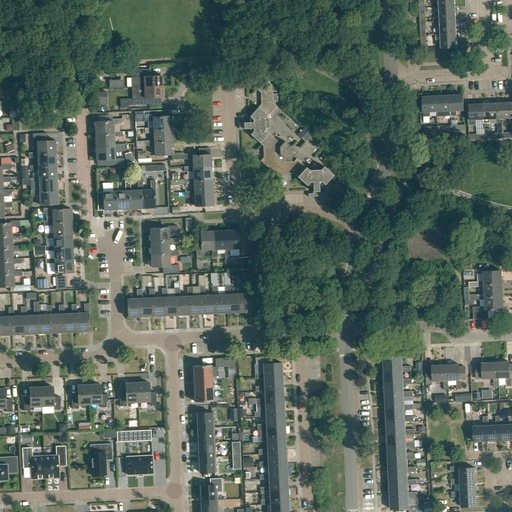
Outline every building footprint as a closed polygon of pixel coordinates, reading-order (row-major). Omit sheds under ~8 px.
[(456,13),(459,13),(458,7),(456,7),(440,7),(440,21),(457,20),(456,13)] [(457,20),(440,21),(441,35),(457,34),(457,26),(459,26),(459,20),(457,20)] [(435,35),(436,41),(441,40),(442,48),(458,48),(457,40),(460,40),(460,34),(457,34),(441,35),(435,35)] [(149,70),(130,71),(131,88),(144,87),(162,87),(161,76),(150,76),(149,70)] [(108,80),(108,88),(122,87),(122,79),(108,80)] [(297,160),(294,163),(292,163),(291,159),(297,153),(285,142),(280,148),(275,148),(275,146),(278,143),(266,131),(265,129),(270,129),(269,122),(265,122),(265,120),(276,107),(273,104),(273,102),(277,102),(277,95),(273,95),(273,93),(276,90),(266,81),(257,90),(261,93),(261,104),(249,118),(253,121),(253,123),(239,123),(239,129),(253,128),(254,131),(250,135),(263,146),(263,158),(260,162),(279,179),(282,176),(294,175),(307,187),(310,183),(313,183),(313,194),(309,195),(309,198),(324,197),(324,194),(319,194),(319,183),(321,183),(325,186),(333,176),(324,167),(321,170),(319,171),(318,167),(311,167),(312,171),(309,171),(297,160)] [(162,87),(144,87),(144,99),(120,100),(120,108),(129,108),(128,105),(151,104),(151,99),(162,98),(162,87)] [(98,104),(106,104),(105,91),(97,92),(98,104)] [(442,93),(436,94),(436,96),(437,112),(450,112),(451,112),(450,96),(442,96),(442,93)] [(450,93),(450,96),(451,112),(450,112),(450,115),(456,115),(456,111),(464,111),(463,95),(456,95),(456,93),(450,93)] [(429,113),(437,112),(436,96),(429,97),(429,94),(422,94),(423,113),(424,117),(430,117),(429,113)] [(511,118),(510,103),(503,103),(503,100),(497,101),(497,103),(498,119),(499,124),(505,123),(504,119),(510,118),(511,118)] [(491,119),(498,119),(497,103),(490,104),(489,101),(484,101),(484,104),(485,120),(485,125),(491,124),(491,119)] [(485,120),(484,104),(477,104),(477,102),(470,102),(471,120),(469,120),(470,126),(476,125),(478,124),(478,120),(485,120)] [(154,131),(172,130),(171,117),(154,118),(153,116),(144,116),(144,122),(153,121),(154,128),(154,131)] [(112,121),(94,122),(95,135),(113,134),(113,132),(114,132),(113,125),(122,125),(122,119),(112,120),(112,121)] [(304,125),(297,134),(304,141),(312,132),(304,125)] [(173,142),(172,130),(154,131),(154,128),(144,129),(145,134),(154,133),(154,141),(155,143),(173,142)] [(113,134),(95,135),(96,148),(114,147),(114,145),(114,138),(122,137),(122,132),(114,132),(113,132),(113,134)] [(38,154),(56,153),(56,140),(42,141),(42,133),(33,134),(34,145),(37,145),(38,153),(38,154)] [(154,141),(145,142),(145,147),(154,146),(155,156),(173,155),(173,142),(155,143),(154,141)] [(114,147),(96,148),(96,161),(98,160),(99,166),(124,165),(124,158),(123,158),(115,159),(115,151),(123,150),(123,145),(114,145),(114,147)] [(210,149),(198,150),(198,155),(193,156),(193,154),(183,155),(184,160),(192,159),(193,167),(193,169),(211,167),(211,155),(210,155),(210,149)] [(57,166),(56,153),(38,154),(38,153),(29,153),(29,158),(38,157),(38,165),(39,167),(57,166)] [(125,155),(128,164),(134,162),(131,153),(125,155)] [(0,179),(2,179),(2,177),(2,170),(11,169),(10,164),(1,164),(1,166),(0,166),(0,179)] [(58,179),(57,166),(39,167),(38,165),(29,165),(30,171),(38,170),(39,177),(39,180),(58,179)] [(212,180),(211,167),(193,169),(193,167),(184,167),(185,173),(193,172),(193,180),(194,180),(194,181),(212,180)] [(2,177),(2,179),(0,179),(0,191),(3,191),(3,189),(2,182),(11,182),(11,177),(2,177)] [(58,191),(58,179),(39,180),(39,177),(30,178),(30,183),(39,183),(39,190),(40,190),(40,192),(58,191)] [(213,193),(212,180),(194,181),(194,180),(193,180),(185,180),(185,185),(194,185),(194,193),(195,193),(195,194),(213,193)] [(143,191),(141,191),(142,209),(155,208),(154,191),(156,191),(155,181),(150,181),(151,190),(143,190),(143,191)] [(131,191),(131,186),(130,182),(125,182),(126,191),(118,192),(116,192),(117,210),(130,210),(129,191),(131,191)] [(131,191),(129,191),(130,210),(142,209),(141,191),(143,191),(143,190),(143,182),(138,182),(138,191),(131,191)] [(98,211),(117,210),(116,192),(118,192),(117,183),(112,183),(113,192),(103,192),(103,193),(97,193),(98,211)] [(3,189),(3,191),(0,191),(0,204),(4,205),(3,203),(3,195),(12,195),(12,189),(3,189)] [(39,190),(31,191),(31,196),(40,195),(40,205),(59,204),(58,191),(40,192),(40,190),(39,190)] [(194,193),(185,193),(186,198),(194,197),(195,206),(214,205),(213,193),(195,194),(195,193),(194,193)] [(4,205),(0,204),(0,217),(4,217),(4,208),(13,207),(12,202),(3,203),(4,205)] [(53,208),(43,209),(44,213),(53,213),(53,221),(53,223),(72,222),(71,209),(53,210),(53,208)] [(0,235),(12,235),(12,234),(12,226),(20,226),(20,221),(11,222),(11,223),(0,223),(0,235)] [(72,234),(72,222),(53,223),(53,221),(44,221),(44,226),(53,226),(54,233),(54,235),(72,234)] [(168,238),(169,238),(168,230),(178,230),(177,225),(167,226),(168,228),(150,229),(150,242),(168,241),(168,238)] [(225,249),(225,258),(230,258),(230,249),(240,249),(239,230),(226,231),(227,249),(225,249)] [(213,231),(200,232),(201,250),(196,250),(196,260),(205,259),(204,250),(212,250),(214,250),(213,231)] [(226,231),(213,231),(214,250),(212,250),(212,259),(217,259),(217,250),(225,249),(227,249),(226,231)] [(12,234),(12,235),(0,235),(0,248),(13,247),(13,246),(12,239),(21,238),(21,233),(12,234)] [(73,247),(72,234),(54,235),(54,233),(44,233),(45,239),(54,238),(54,245),(55,248),(73,247)] [(169,251),(169,243),(178,243),(178,238),(169,238),(168,238),(168,241),(150,242),(151,254),(169,253),(169,251)] [(73,260),(73,247),(55,248),(54,245),(45,246),(45,251),(54,251),(55,258),(55,260),(73,260)] [(13,252),(22,251),(21,246),(13,246),(13,247),(0,248),(0,260),(13,260),(13,259),(13,252)] [(169,253),(151,254),(152,267),(162,267),(163,274),(179,273),(178,265),(175,265),(170,265),(169,256),(178,256),(178,251),(169,251),(169,253)] [(13,259),(13,260),(0,260),(0,273),(14,273),(14,272),(13,264),(22,263),(22,258),(13,259)] [(55,258),(46,259),(46,264),(55,264),(55,273),(74,273),(73,260),(55,260),(55,258)] [(248,260),(237,260),(237,270),(248,269),(248,260)] [(14,273),(0,273),(0,287),(14,286),(14,277),(23,277),(22,271),(14,272),(14,273)] [(503,271),(484,271),(485,282),(469,283),(470,288),(485,287),(485,285),(503,284),(503,271)] [(251,293),(242,293),(240,294),(241,313),(254,312),(253,294),(256,294),(255,284),(250,285),(251,293)] [(485,285),(485,287),(485,294),(470,295),(470,300),(486,299),(485,298),(504,297),(503,284),(485,285)] [(230,294),(228,294),(229,313),(241,313),(240,294),(242,293),(242,285),(238,285),(238,294),(230,294)] [(213,295),(205,295),(202,295),(203,314),(216,314),(216,295),(218,295),(217,286),(213,286),(213,295)] [(228,294),(230,294),(230,286),(225,286),(225,294),(218,295),(216,295),(216,314),(229,313),(228,294)] [(190,296),(191,315),(203,314),(202,295),(205,295),(204,287),(199,287),(200,296),(192,296),(190,296)] [(179,288),(174,288),(175,297),(167,297),(165,297),(165,316),(178,315),(177,297),(180,296),(179,288)] [(188,296),(180,296),(177,297),(178,315),(191,315),(190,296),(192,296),(192,288),(187,288),(188,296)] [(140,298),(141,317),(153,316),(152,298),(155,298),(154,289),(150,289),(150,298),(142,298),(140,298)] [(163,297),(155,298),(152,298),(153,316),(165,316),(165,297),(167,297),(167,289),(162,289),(163,297)] [(137,299),(126,299),(127,318),(141,317),(140,298),(142,298),(142,290),(137,290),(137,299)] [(485,298),(486,299),(486,307),(474,308),(474,320),(489,319),(489,311),(504,310),(504,297),(485,298)] [(89,304),(84,304),(84,313),(77,313),(75,313),(76,332),(89,332),(88,313),(90,313),(89,304)] [(62,314),(64,314),(64,305),(59,306),(59,314),(52,314),(50,314),(50,333),(63,333),(62,314)] [(72,313),(64,314),(62,314),(63,333),(76,332),(75,313),(77,313),(77,305),(71,305),(72,313)] [(39,315),(37,315),(38,334),(50,333),(50,314),(52,314),(51,306),(46,306),(46,314),(39,315)] [(26,307),(21,307),(21,316),(14,316),(12,316),(13,335),(25,334),(25,316),(26,315),(26,307)] [(39,307),(34,307),(34,315),(26,315),(25,316),(25,334),(38,334),(37,315),(39,315),(39,307)] [(12,316),(14,316),(13,308),(8,308),(9,317),(0,316),(0,335),(13,335),(12,316)] [(403,370),(404,371),(412,371),(412,367),(403,367),(403,357),(384,358),(385,371),(403,370)] [(511,377),(511,364),(509,365),(509,362),(495,363),(496,378),(499,378),(506,378),(507,387),(511,386),(511,377)] [(281,363),(263,364),(263,374),(255,374),(256,379),(263,379),(263,377),(282,376),(281,363)] [(495,363),(482,363),(482,366),(476,366),(476,379),(494,378),(494,387),(499,387),(499,378),(496,378),(495,363)] [(195,402),(213,401),(211,377),(218,377),(218,367),(211,367),(211,365),(193,366),(195,402)] [(432,371),(426,372),(426,384),(433,384),(433,381),(443,381),(444,390),(449,390),(448,380),(446,381),(445,365),(432,366),(432,371)] [(458,365),(445,365),(446,381),(448,380),(456,380),(456,389),(461,389),(461,380),(466,380),(465,367),(458,367),(458,365)] [(403,370),(385,371),(385,383),(404,382),(404,384),(412,384),(412,379),(404,379),(404,371),(403,370)] [(263,379),(264,386),(256,387),(256,392),(264,391),(264,390),(283,389),(282,376),(263,377),(263,379)] [(405,392),(404,384),(404,382),(385,383),(386,396),(405,395),(405,397),(413,396),(413,392),(405,392)] [(138,402),(137,383),(125,384),(125,385),(125,394),(119,394),(120,407),(127,407),(126,402),(138,402)] [(149,383),(137,383),(138,402),(149,401),(149,405),(156,405),(156,392),(149,393),(149,383)] [(101,386),(101,385),(89,386),(90,404),(101,403),(101,408),(108,407),(108,395),(101,395),(101,386)] [(90,404),(89,386),(77,386),(77,387),(77,396),(71,396),(72,409),(78,409),(78,404),(90,404)] [(53,387),(41,388),(42,406),(53,405),(53,410),(60,410),(60,397),(53,397),(53,388),(53,387)] [(42,406),(41,388),(29,388),(29,389),(29,398),(23,398),(24,411),(30,411),(30,406),(42,406)] [(5,390),(5,389),(0,389),(0,407),(5,407),(5,412),(12,412),(12,399),(5,399),(5,390)] [(264,404),(264,402),(283,401),(283,389),(264,390),(264,391),(264,399),(256,399),(257,404),(264,404)] [(405,395),(386,396),(386,408),(405,408),(405,409),(414,409),(413,404),(405,404),(405,397),(405,395)] [(264,404),(265,412),(257,412),(257,417),(265,417),(265,415),(284,414),(283,401),(264,402),(264,404)] [(405,408),(386,408),(387,421),(406,420),(406,422),(414,422),(414,417),(406,417),(405,409),(405,408)] [(197,413),(198,428),(214,427),(213,412),(197,413)] [(265,425),(257,425),(258,430),(266,429),(265,427),(284,426),(284,414),(265,415),(265,417),(265,425)] [(511,415),(509,416),(510,424),(502,425),(500,425),(501,441),(511,440),(511,415)] [(496,416),(496,425),(489,425),(488,425),(488,441),(501,441),(500,425),(502,425),(501,416),(496,416)] [(484,426),(474,426),(475,442),(488,441),(488,425),(489,425),(489,417),(484,417),(484,426)] [(406,420),(387,421),(388,434),(407,433),(407,435),(415,435),(415,429),(406,430),(406,422),(406,420)] [(266,440),(285,439),(284,426),(265,427),(266,429),(266,437),(258,437),(258,442),(266,442),(266,440)] [(198,428),(198,443),(215,442),(214,427),(198,428)] [(150,430),(115,431),(115,440),(150,439),(150,430)] [(407,433),(388,434),(388,446),(407,445),(407,447),(416,447),(415,442),(407,443),(407,435),(407,433)] [(267,454),(266,453),(286,452),(285,439),(266,440),(266,442),(266,450),(259,450),(259,455),(267,454)] [(198,443),(199,458),(215,457),(215,442),(198,443)] [(91,462),(91,476),(106,475),(105,460),(112,460),(112,444),(100,444),(100,452),(90,452),(90,455),(89,455),(89,462),(91,462)] [(407,445),(388,446),(389,459),(408,458),(408,460),(416,459),(416,454),(408,455),(407,447),(407,445)] [(56,456),(44,456),(45,478),(59,477),(58,466),(66,466),(65,447),(56,447),(56,456)] [(45,478),(44,456),(32,457),(31,448),(22,448),(23,468),(31,467),(31,479),(45,478)] [(267,454),(267,462),(259,462),(259,468),(267,467),(267,465),(286,464),(286,452),(266,453),(267,454)] [(149,455),(127,456),(129,473),(150,471),(149,455)] [(199,458),(200,473),(216,472),(215,457),(199,458)] [(242,458),(242,466),(251,466),(250,458),(242,458)] [(408,458),(389,459),(390,472),(408,471),(409,472),(417,472),(416,467),(408,467),(408,460),(408,458)] [(267,475),(260,475),(260,480),(268,479),(268,478),(287,477),(286,464),(267,465),(267,467),(267,475)] [(461,467),(451,467),(452,472),(460,472),(461,479),(461,481),(476,480),(476,468),(474,468),(461,468),(461,467)] [(409,480),(409,472),(408,471),(390,472),(390,484),(409,483),(409,485),(417,485),(417,479),(409,480)] [(268,478),(268,479),(268,487),(260,487),(261,493),(268,493),(268,491),(287,490),(287,477),(268,478)] [(200,486),(201,501),(217,500),(217,492),(222,492),(221,478),(209,479),(210,485),(200,486)] [(461,479),(452,480),(452,485),(461,484),(461,492),(461,493),(477,493),(476,480),(461,481),(461,479)] [(410,493),(409,485),(409,483),(390,484),(391,497),(410,496),(410,497),(418,497),(418,492),(410,493)] [(268,493),(269,500),(261,500),(261,505),(269,505),(269,503),(288,502),(287,490),(268,491),(268,493)] [(461,492),(453,492),(453,497),(462,497),(462,508),(477,507),(477,493),(461,493),(461,492)] [(410,496),(391,497),(391,510),(409,509),(410,510),(419,510),(418,505),(410,505),(410,497),(410,496)] [(201,501),(201,511),(217,511),(217,500),(201,501)] [(269,505),(269,511),(288,511),(288,502),(269,503),(269,505)]
